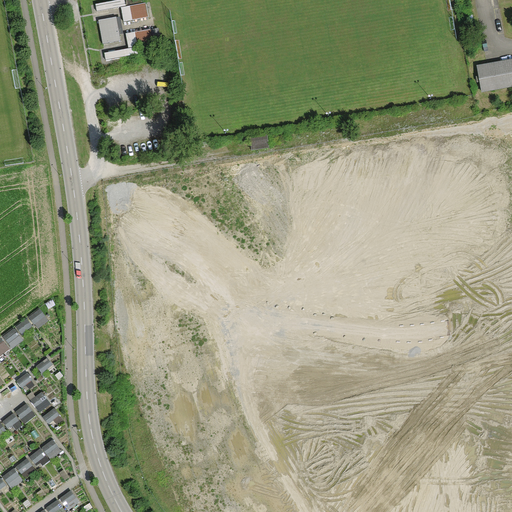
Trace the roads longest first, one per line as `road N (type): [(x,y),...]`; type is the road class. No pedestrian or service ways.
road 1 (residential): [(122,511),(91,429),(76,182),(43,0)]
road 2 (track): [(76,182),(472,115)]
